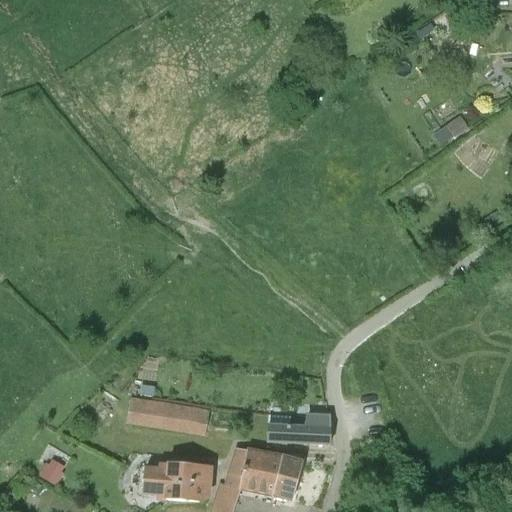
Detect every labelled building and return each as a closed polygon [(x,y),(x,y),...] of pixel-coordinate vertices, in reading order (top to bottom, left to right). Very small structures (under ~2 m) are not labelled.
[(455,140),(469,130),(460,117),(446,127),(455,140)] [(154,388),(140,386),(140,396),(153,397),(154,388)] [(204,439),(206,430),(240,434),(242,416),(209,411),(208,412),(130,399),(125,425),(204,439)] [(297,445),(309,446),(329,446),(330,431),(328,430),(328,418),(306,418),(305,428),(287,427),(287,416),(269,415),(268,426),(267,426),(266,444),(297,445)] [(302,464),(282,459),(247,449),(246,452),(234,449),(223,485),(218,484),(209,511),(233,511),(240,489),(292,503),(302,464)] [(54,456),(43,475),(61,485),(72,466),(54,456)] [(160,467),(160,469),(142,469),(141,497),(155,498),(155,503),(164,503),(164,501),(203,502),(208,498),(209,469),(160,467)] [(29,489),(35,494),(41,486),(35,481),(25,473),(20,479),(16,484),(26,492),(29,489)]
